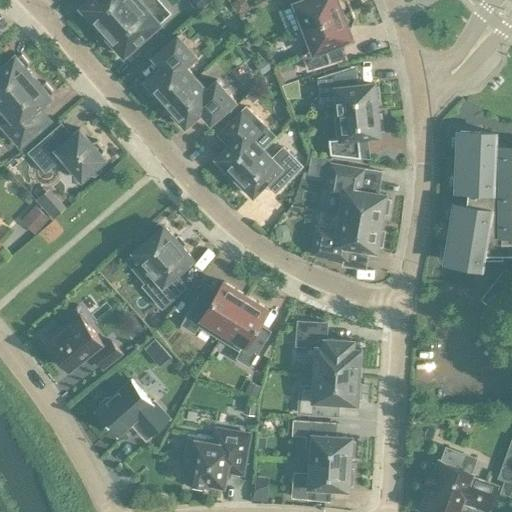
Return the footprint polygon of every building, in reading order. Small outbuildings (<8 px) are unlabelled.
[(103,31),(137,0),(89,0),(82,7),(103,31)] [(153,0),(137,0),(103,31),(125,54),(161,22),(146,7),(153,0)] [(191,0),(199,9),(208,0),(191,0)] [(301,29),(352,9),(348,0),(282,0),(285,8),(292,5),(301,29)] [(352,9),(301,29),(310,53),(303,55),(309,70),(342,59),(336,44),(353,38),(349,27),(352,26),(356,19),(352,9)] [(166,103),(197,77),(187,65),(197,56),(179,34),(154,56),(163,67),(147,81),(149,84),(147,86),(155,96),(158,94),(166,103)] [(0,62),(0,104),(1,105),(35,75),(27,67),(31,63),(22,53),(18,57),(16,54),(3,66),(0,62)] [(335,113),(377,109),(377,104),(381,103),(379,86),(375,86),(375,82),(353,85),(351,67),(319,77),(322,101),(338,99),(339,112),(335,112),(335,113)] [(35,75),(1,105),(9,115),(1,123),(21,146),(50,120),(40,108),(53,97),(51,94),(55,91),(46,81),(42,84),(35,75)] [(207,89),(197,77),(166,103),(175,113),(172,115),(180,125),(183,123),(186,126),(202,112),(211,123),(236,101),(218,79),(207,89)] [(236,176),(264,148),(254,139),(267,127),(247,106),(222,130),(233,141),(218,157),(220,160),(217,163),(230,175),(233,172),(236,176)] [(377,109),(335,113),(338,138),(330,139),(331,154),(361,157),(359,137),(380,135),(380,131),(384,130),(382,113),(378,113),(377,109)] [(29,152),(47,172),(60,160),(67,161),(83,179),(90,173),(96,175),(102,170),(100,164),(107,158),(103,154),(106,148),(98,140),(92,141),(90,138),(89,139),(84,134),(85,133),(81,128),(63,143),(53,131),(29,152)] [(511,146),(494,146),(495,132),(461,131),(458,189),(470,190),(468,205),(457,203),(447,261),(481,267),(483,253),(511,252),(511,146)] [(264,148),(236,176),(239,179),(236,182),(249,194),(251,191),(254,194),(270,179),(280,189),(301,167),(302,165),(287,149),(280,156),(277,154),(273,158),(264,148)] [(340,214),(382,221),(384,212),(389,213),(391,199),(386,199),(387,194),(361,189),(365,168),(331,162),(326,193),(343,196),(340,214)] [(21,220),(36,234),(50,219),(36,205),(21,220)] [(317,225),(315,235),(312,253),(345,259),(347,248),(349,246),(377,251),(378,245),(383,246),(386,231),(381,230),(382,221),(340,214),(339,223),(332,228),(317,225)] [(163,306),(186,286),(176,274),(194,258),(165,225),(163,227),(160,224),(147,235),(150,238),(135,251),(156,275),(145,285),(163,306)] [(220,338),(247,295),(225,281),(211,303),(200,295),(182,324),(195,332),(199,325),(220,338)] [(499,313),(511,297),(494,283),(482,299),(499,313)] [(269,308),(247,295),(220,338),(242,351),(237,358),(250,365),(268,337),(256,330),(269,308)] [(81,314),(61,330),(47,341),(68,368),(91,350),(95,354),(94,355),(103,367),(122,352),(112,340),(106,345),(81,314)] [(315,374),(360,377),(362,348),(354,348),(354,340),(327,338),(328,322),(299,320),(297,344),(317,346),(315,374)] [(360,377),(315,374),(314,386),(301,385),(299,412),(333,415),(334,402),(358,403),(359,397),(362,397),(363,383),(360,383),(360,377)] [(154,400),(153,402),(132,379),(112,397),(107,397),(101,403),(100,407),(97,411),(118,435),(136,419),(151,436),(170,418),(154,400)] [(312,460),(351,463),(351,458),(355,458),(356,441),(352,441),(352,437),(336,435),(333,432),(333,422),(294,420),(294,434),(307,435),(307,447),(313,447),(312,460)] [(184,457),(181,472),(190,474),(189,480),(192,487),(204,489),(209,483),(209,484),(209,482),(225,485),(227,470),(243,473),(250,434),(217,428),(216,437),(197,434),(193,458),(184,457)] [(351,463),(312,460),(311,473),(295,472),(293,497),(306,497),(326,500),(327,487),(349,489),(349,485),(353,485),(354,468),(350,468),(351,463)] [(433,511),(458,511),(459,511),(463,500),(489,509),(498,485),(472,476),(473,472),(440,460),(438,466),(434,464),(425,488),(429,490),(422,508),(433,511)] [(240,492),(239,477),(227,478),(228,493),(240,492)]
